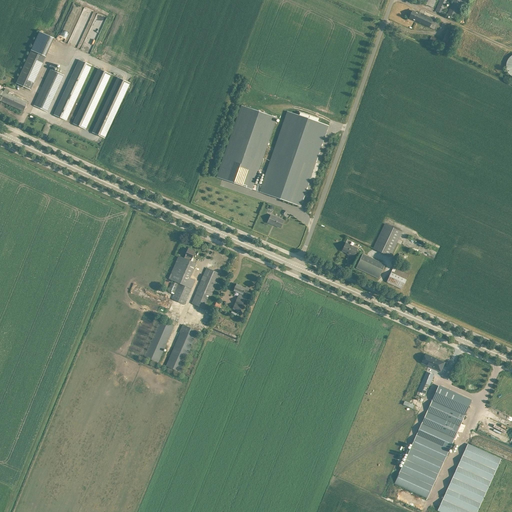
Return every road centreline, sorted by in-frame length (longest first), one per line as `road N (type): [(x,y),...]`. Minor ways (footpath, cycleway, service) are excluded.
road 1 (unclassified): [(301,258),(0,123)]
road 2 (primary): [(297,267),(0,134)]
road 3 (unclassified): [(0,145),(293,276)]
road 4 (unclassified): [(301,258),(391,0)]
road 5 (unclassified): [(293,276),(511,371)]
road 6 (primary): [(511,361),(297,267)]
road 7 (unclassified): [(511,350),(301,258)]
